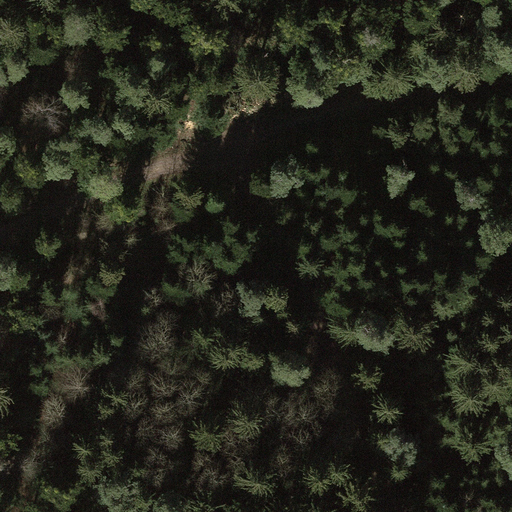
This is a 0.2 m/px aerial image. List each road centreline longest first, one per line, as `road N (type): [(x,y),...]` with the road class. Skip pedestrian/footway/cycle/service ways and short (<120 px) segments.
road 1 (track): [(0,245),(345,111),(511,87)]
road 2 (track): [(407,511),(276,227),(226,151)]
